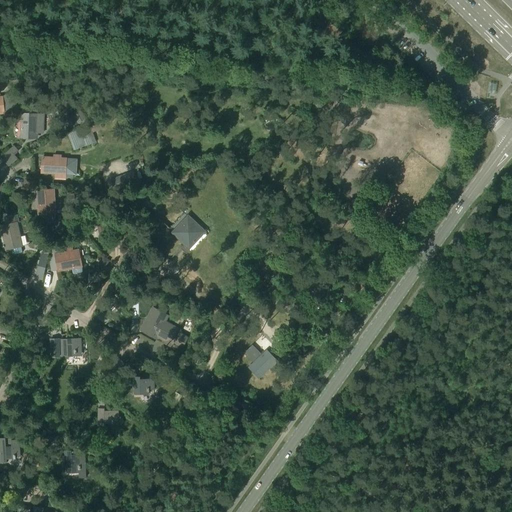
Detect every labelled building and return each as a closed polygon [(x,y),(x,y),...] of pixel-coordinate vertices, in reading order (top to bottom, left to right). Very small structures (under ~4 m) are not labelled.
[(27,77),(39,78),(40,69),(28,68),(27,77)] [(0,112),(5,112),(20,102),(13,91),(3,98),(0,97),(0,112)] [(312,107),(324,107),(324,95),(312,95),(312,107)] [(38,114),(38,110),(23,110),(21,137),(36,138),(37,132),(43,132),(44,115),(38,114)] [(86,120),(81,113),(73,117),(78,125),(86,120)] [(78,125),(73,117),(66,122),(70,129),(78,125)] [(96,141),(90,125),(80,129),(85,145),(96,141)] [(73,149),(84,145),(78,130),(67,134),(73,149)] [(9,150),(13,154),(18,149),(15,146),(9,150)] [(42,172),(55,173),(55,178),(65,178),(66,175),(76,175),(77,160),(66,159),(61,158),(61,155),(56,155),(55,158),(43,157),(43,160),(40,161),(40,168),(42,170),(42,172)] [(132,172),(111,180),(114,190),(136,182),(132,172)] [(20,189),(33,194),(36,184),(23,180),(20,189)] [(38,190),(40,214),(55,213),(53,189),(38,190)] [(13,191),(10,191),(7,192),(7,196),(8,198),(11,199),(14,197),(15,194),(13,191)] [(169,229),(193,251),(203,240),(191,228),(195,223),(184,213),(169,229)] [(4,240),(6,249),(13,248),(15,254),(23,252),(16,223),(20,222),(18,214),(6,217),(8,225),(0,226),(0,233),(3,232),(5,240),(4,240)] [(72,267),(73,273),(75,274),(82,273),(83,271),(82,265),(80,256),(82,256),(80,250),(74,252),(73,248),(68,249),(69,253),(62,254),(60,245),(53,246),(50,259),(53,271),(72,267)] [(38,264),(47,266),(50,253),(42,251),(38,264)] [(84,307),(87,301),(80,297),(77,303),(84,307)] [(178,333),(179,330),(164,321),(167,316),(159,311),(147,332),(156,337),(157,335),(172,343),(173,342),(182,346),(186,338),(178,333)] [(6,322),(11,324),(15,315),(10,313),(6,322)] [(0,330),(7,333),(10,326),(0,321),(0,330)] [(68,356),(68,365),(88,364),(87,351),(82,351),(81,338),(61,339),(62,357),(68,356)] [(262,353),(253,344),(244,352),(253,361),(262,353)] [(268,349),(249,367),(259,377),(278,359),(268,349)] [(291,366),(285,375),(290,378),(296,369),(291,366)] [(134,376),(134,394),(148,394),(149,390),(154,390),(154,378),(141,379),(141,376),(134,376)] [(112,423),(112,431),(118,431),(118,410),(105,410),(105,395),(98,395),(98,426),(105,426),(105,423),(112,423)] [(0,438),(0,451),(1,462),(7,462),(7,459),(16,458),(15,457),(20,456),(19,439),(6,440),(6,438),(0,438)] [(72,468),(86,467),(85,456),(72,457),(72,454),(65,454),(66,472),(72,472),(72,468)] [(50,499),(61,505),(64,501),(54,494),(50,499)]
